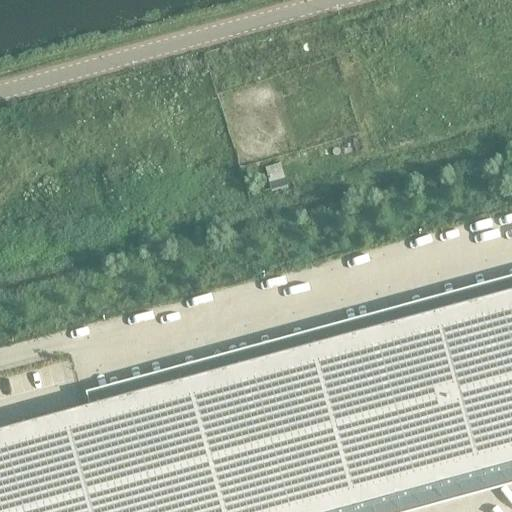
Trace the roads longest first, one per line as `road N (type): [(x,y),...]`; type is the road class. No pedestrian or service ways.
road 1 (unknown): [(0,370),(511,234)]
road 2 (tertiary): [(0,90),(333,0)]
